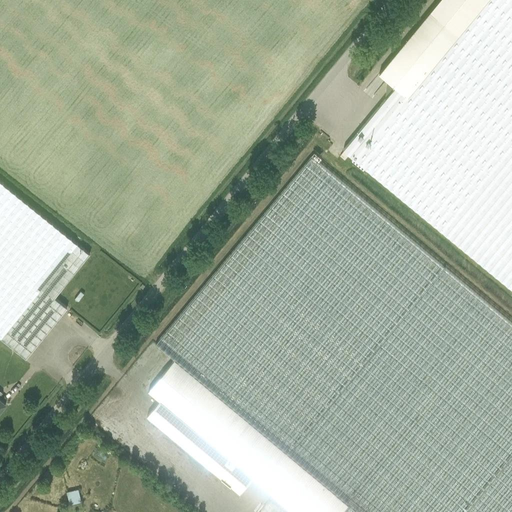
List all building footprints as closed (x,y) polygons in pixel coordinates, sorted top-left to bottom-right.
[(343,150),(511,288),(511,0),(439,0),(431,10),(379,73),(395,86),(343,150)] [(511,511),(511,322),(312,156),(156,343),(175,359),(244,417),(348,504),(341,511),(511,511)] [(54,297),(90,254),(0,181),(0,336),(26,358),(67,307),(54,297)] [(160,400),(147,416),(205,464),(212,469),(237,490),(240,493),(253,477),(273,494),(294,511),(341,511),(348,504),(244,417),(175,359),(148,391),(160,400)] [(67,492),(70,505),(81,502),(78,489),(67,492)]
